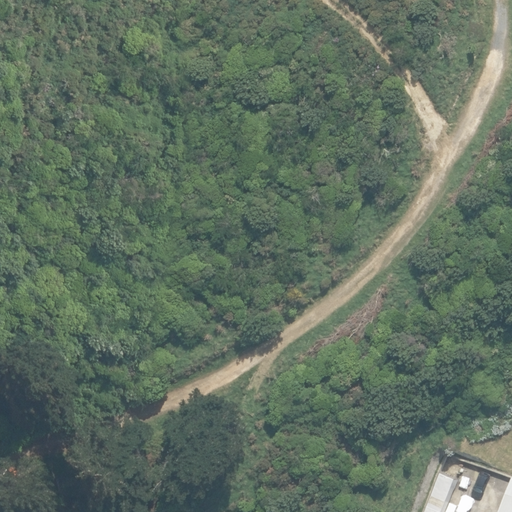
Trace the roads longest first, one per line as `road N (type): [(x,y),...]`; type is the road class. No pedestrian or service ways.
road 1 (track): [(320,0),(363,21),(438,143),(398,248),(202,407),(0,441)]
road 2 (track): [(438,143),(488,37),(485,0)]
